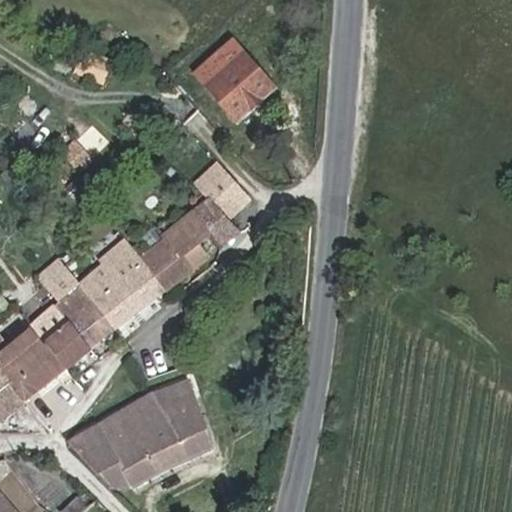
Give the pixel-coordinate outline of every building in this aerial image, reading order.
[(225,67),(241,53),(233,43),(217,58),(225,67)] [(274,89),(241,53),(225,67),(218,73),(205,84),(213,94),(224,107),(237,121),(274,89)] [(218,73),(210,65),(197,75),(205,84),(218,73)] [(224,107),(213,94),(205,101),(217,114),(224,107)] [(84,156),(74,146),(64,155),(74,166),(84,156)] [(74,166),(64,155),(51,167),(69,185),(80,173),(74,166)] [(248,201),(223,173),(201,193),(210,204),(226,220),(248,201)] [(35,192),(21,175),(9,186),(22,202),(35,192)] [(195,216),(209,234),(221,247),(237,234),(226,220),(210,204),(195,216)] [(209,234),(195,216),(182,227),(196,244),(209,234)] [(166,290),(207,258),(196,244),(182,227),(166,241),(168,244),(166,246),(145,264),(166,290)] [(166,290),(145,264),(128,242),(118,250),(117,249),(101,262),(106,268),(146,305),(166,290)] [(96,256),(91,249),(83,256),(89,262),(96,256)] [(44,288),(67,269),(62,263),(39,283),(44,288)] [(146,305),(106,268),(83,287),(115,329),(146,305)] [(115,329),(83,287),(67,269),(44,288),(61,305),(33,330),(34,331),(66,369),(115,329)] [(0,313),(10,305),(0,293),(0,313)] [(0,319),(12,308),(10,305),(0,313),(0,319)] [(66,369),(34,331),(10,349),(0,335),(0,369),(24,402),(26,399),(18,389),(28,380),(37,391),(66,369)] [(0,420),(24,402),(0,369),(0,420)] [(189,384),(185,372),(172,376),(177,388),(189,384)] [(177,388),(172,376),(161,380),(165,393),(177,388)] [(26,399),(37,391),(28,380),(18,389),(26,399)] [(212,451),(189,384),(177,388),(165,393),(150,398),(67,444),(109,489),(126,478),(132,490),(162,473),(212,451)] [(14,511),(0,495),(0,511),(14,511)]
